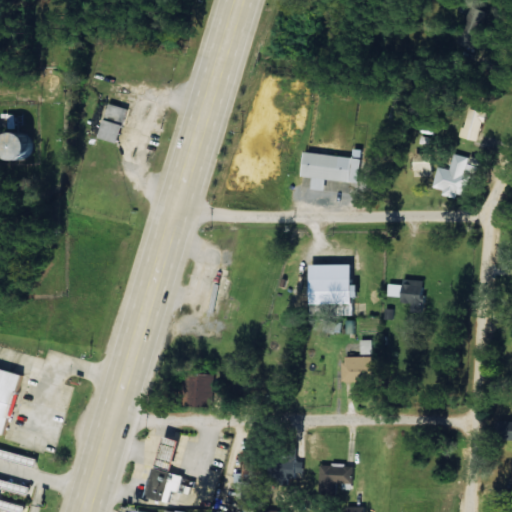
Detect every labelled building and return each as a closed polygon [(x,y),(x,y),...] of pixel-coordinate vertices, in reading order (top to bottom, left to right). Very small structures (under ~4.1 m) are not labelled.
[(492,12),(476,5),(460,43),(475,49),(492,12)] [(132,108),(112,102),(102,136),(121,142),(132,108)] [(489,111),(471,107),(463,136),(481,141),(489,111)] [(6,135),(8,159),(42,155),(40,131),(6,135)] [(361,183),(365,158),(308,151),(305,176),(316,177),(314,188),(328,190),(329,179),(361,183)] [(440,166),(435,186),(445,189),(443,194),(457,198),(458,193),(467,195),(471,177),(478,179),(481,165),(470,162),(471,157),(456,153),(452,169),(440,166)] [(357,267),(315,267),(316,285),(313,285),(313,303),(360,302),(360,285),(358,285),(357,267)] [(391,283),(391,296),(406,296),(406,302),(415,302),(415,311),(427,312),(427,279),(406,279),(406,284),(391,283)] [(374,355),(374,339),(361,339),(362,355),(374,355)] [(373,356),(345,356),(346,381),(374,381),(373,356)] [(0,431),(12,434),(26,372),(0,366),(0,431)] [(216,406),(217,374),(198,373),(197,406),(216,406)] [(185,439),(169,436),(161,467),(159,467),(152,498),(172,502),(174,489),(183,491),(185,483),(193,485),(194,479),(176,475),(185,439)] [(0,455),(7,457),(8,449),(0,447),(0,455)] [(282,477),(306,477),(306,459),(283,458),(282,465),(282,477)] [(323,464),(322,493),(338,493),(339,482),(355,482),(355,465),(323,464)] [(34,486),(0,477),(0,506),(22,511),(26,511),(28,506),(4,500),(7,489),(31,495),(34,486)] [(242,511),(258,511),(259,502),(243,501),(242,511)]
